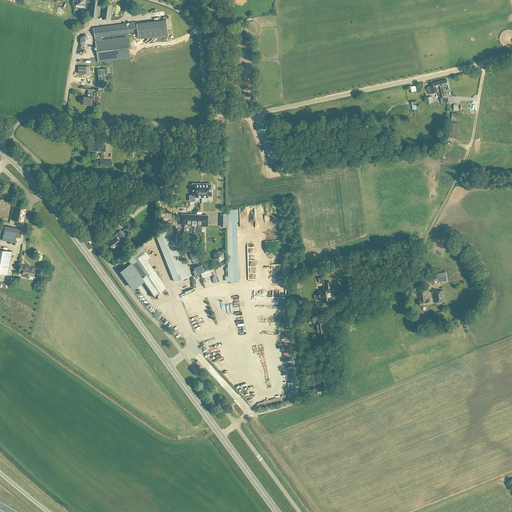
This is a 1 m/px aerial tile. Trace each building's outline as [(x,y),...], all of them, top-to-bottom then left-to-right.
[(99,18),(100,6),(103,6),(101,19),(110,20),(112,4),(101,3),(101,0),(76,0),(76,4),(85,5),(85,2),(89,2),(87,17),(99,18)] [(168,35),(167,27),(166,19),(136,23),(136,22),(94,27),(98,62),(129,57),(127,36),(102,40),(102,37),(137,32),(138,38),(168,35)] [(83,45),(89,45),(88,37),(77,38),(78,52),(85,52),(85,53),(90,53),(90,47),(84,48),(83,45)] [(107,68),(97,69),(99,81),(108,80),(107,68)] [(449,89),(447,79),(439,81),(440,86),(437,87),(439,92),(441,98),(448,97),(446,90),(449,89)] [(439,92),(437,87),(440,86),(439,81),(432,83),(432,85),(428,87),(429,94),(439,92)] [(83,105),(84,105),(86,106),(87,105),(87,104),(92,105),(93,98),(97,98),(97,92),(93,92),(93,93),(89,92),(88,96),(84,96),(83,105)] [(457,138),(459,123),(449,121),(446,136),(457,138)] [(105,151),(105,145),(102,144),(102,141),(89,140),(88,150),(105,151)] [(98,178),(96,180),(90,184),(94,188),(101,183),(98,178)] [(212,189),(213,189),(213,185),(212,185),(212,183),(192,183),(192,184),(190,184),(190,189),(192,189),(192,191),(191,191),(191,196),(195,196),(195,198),(209,198),(209,197),(212,197),(212,191),(212,189)] [(23,221),(26,206),(15,204),(12,219),(23,221)] [(184,223),(184,226),(197,226),(197,224),(206,224),(206,218),(200,217),(201,215),(189,214),(189,217),(182,217),(182,223),(184,223)] [(124,216),(122,217),(117,221),(120,225),(124,221),(127,219),(124,216)] [(5,225),(4,228),(2,240),(15,243),(16,237),(20,237),(22,229),(5,225)] [(191,275),(171,225),(155,231),(174,281),(191,275)] [(126,238),(120,230),(117,232),(118,233),(112,237),(113,239),(109,242),(112,247),(120,241),(122,240),(123,241),(126,238)] [(154,296),(166,287),(146,258),(149,256),(140,244),(126,255),(154,296)] [(0,273),(7,274),(12,252),(0,249),(0,273)] [(34,276),(35,268),(29,267),(30,266),(20,264),(19,270),(21,271),(20,273),(26,274),(25,276),(26,278),(28,278),(29,277),(30,275),(34,276)] [(142,280),(133,268),(131,265),(125,269),(127,272),(131,278),(129,279),(134,287),(142,280)] [(434,283),(448,281),(446,272),(433,274),(434,283)] [(326,282),(327,288),(321,289),(322,290),(318,291),(319,294),(314,294),(315,299),(319,299),(319,300),(323,299),(323,302),(332,300),(331,288),(330,281),(326,282)] [(428,299),(428,296),(427,289),(417,290),(419,300),(418,300),(419,305),(430,304),(429,299),(428,299)] [(434,291),(435,302),(445,301),(443,290),(434,291)] [(326,332),(325,326),(326,326),(325,321),(317,322),(318,333),(326,332)]
